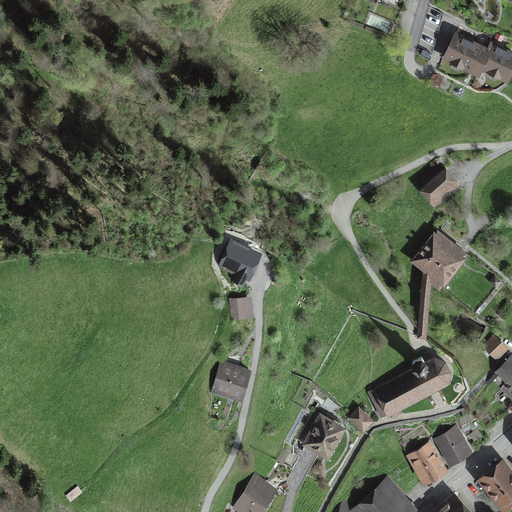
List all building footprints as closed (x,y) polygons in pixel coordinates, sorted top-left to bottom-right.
[(377,16),(390,21),(384,35),(392,38),(398,24),(395,23),(404,0),(372,0),(382,4),(377,16)] [(416,53),(430,60),(443,13),(429,6),(416,53)] [(444,56),(453,61),(454,59),(463,63),(462,65),(478,73),(482,66),(490,70),(491,69),(500,73),(499,75),(508,79),(511,70),(511,64),(511,65),(511,64),(511,53),(491,43),(487,50),(457,35),(452,44),(450,43),(444,56)] [(309,40),(302,47),(309,54),(318,46),(316,43),(315,45),(309,40)] [(420,185),(434,201),(455,182),(442,167),(420,185)] [(439,286),(466,252),(437,230),(414,259),(427,269),(424,274),(424,275),(439,286)] [(222,262),(238,269),(233,280),(242,284),(247,273),(250,275),(259,256),(247,251),(249,246),(239,241),(237,246),(230,243),(222,262)] [(490,281),(495,285),(500,280),(495,275),(490,281)] [(230,300),(232,316),(248,314),(246,298),(230,300)] [(484,346),(497,357),(506,347),(494,335),(484,346)] [(369,391),(382,415),(387,412),(388,413),(400,407),(447,381),(450,371),(445,361),(434,358),(432,359),(429,354),(422,357),(422,356),(412,361),(416,367),(376,389),(375,388),(369,391)] [(504,385),(511,391),(511,355),(509,357),(488,380),(497,388),(500,390),(502,387),(504,385)] [(217,387),(239,393),(245,373),(223,366),(217,387)] [(500,390),(497,388),(491,394),(496,398),(474,414),(483,427),(511,405),(511,399),(507,396),(510,393),(502,387),(500,390)] [(351,416),(359,424),(367,416),(359,408),(351,416)] [(307,441),(326,452),(340,427),(320,415),(307,441)] [(439,439),(451,458),(467,449),(455,429),(439,439)] [(410,455),(424,478),(443,467),(429,444),(410,455)] [(277,460),(290,467),(296,455),(283,448),(277,460)] [(286,474),(290,467),(277,460),(273,467),(286,474)] [(499,503),(502,505),(511,496),(511,476),(501,464),(484,478),(490,485),(486,489),(498,504),(499,503)] [(246,509),(251,511),(256,511),(270,490),(254,479),(238,505),(245,510),(246,509)] [(357,511),(400,511),(406,507),(386,485),(357,511)] [(466,511),(454,498),(438,511),(466,511)] [(332,511),(351,511),(352,511),(349,508),(351,507),(343,500),(332,511)]
